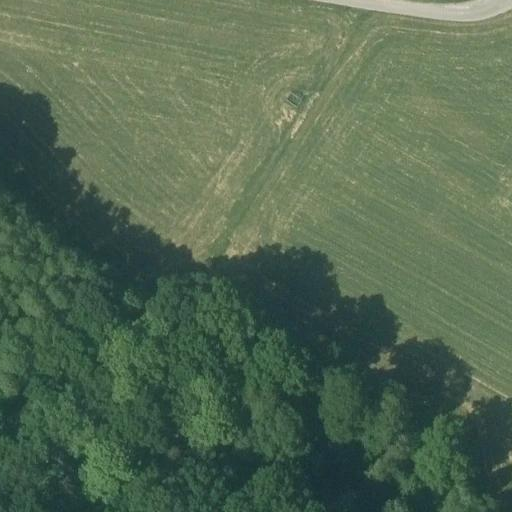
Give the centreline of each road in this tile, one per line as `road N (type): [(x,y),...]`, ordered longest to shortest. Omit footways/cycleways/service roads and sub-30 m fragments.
road 1 (track): [(138,360),(372,0)]
road 2 (track): [(344,0),(458,15),(505,0)]
